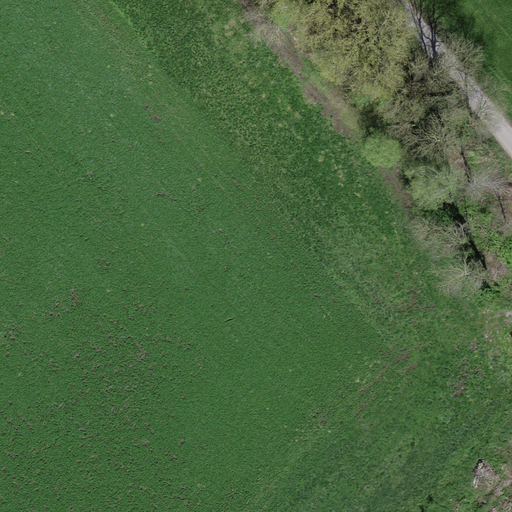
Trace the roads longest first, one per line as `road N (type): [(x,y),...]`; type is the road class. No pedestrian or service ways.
road 1 (track): [(319,0),(511,245),(511,338),(371,511)]
road 2 (track): [(396,0),(511,139)]
